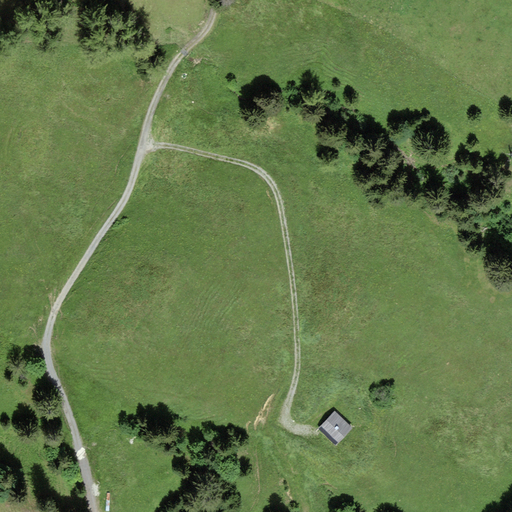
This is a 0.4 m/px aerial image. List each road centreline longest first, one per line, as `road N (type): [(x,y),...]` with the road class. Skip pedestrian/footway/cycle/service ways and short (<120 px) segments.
road 1 (track): [(94,511),(45,344),(64,292),(129,193),(154,100),(181,54),(209,27),(218,0)]
road 2 (track): [(143,142),(246,164),(276,191),(295,311),(296,377),(287,415),(297,430)]
